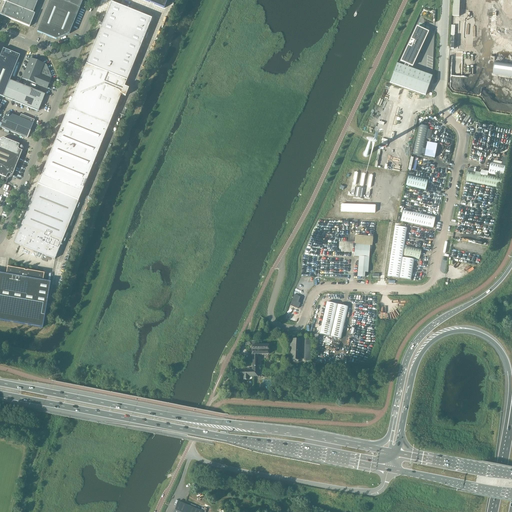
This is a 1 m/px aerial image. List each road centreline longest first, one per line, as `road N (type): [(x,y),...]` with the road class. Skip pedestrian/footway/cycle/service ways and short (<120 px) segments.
road 1 (unclassified): [(445,0),(439,100),(462,137),(433,281),(420,290),(320,288),(292,328),(271,314),(279,258)]
road 2 (trunk): [(0,394),(388,468)]
road 3 (trunk): [(387,451),(0,383)]
road 4 (unclassified): [(279,258),(405,0)]
road 5 (primary): [(511,264),(411,348),(387,451)]
road 6 (trunk): [(396,453),(417,360),(441,335),(469,330),(491,340),(511,387)]
road 7 (unclassified): [(388,468),(370,492),(230,469),(186,450)]
road 8 (unclassified): [(186,450),(279,258)]
road 9 (unclassified): [(0,240),(71,61)]
road 10 (primary): [(388,468),(511,492)]
